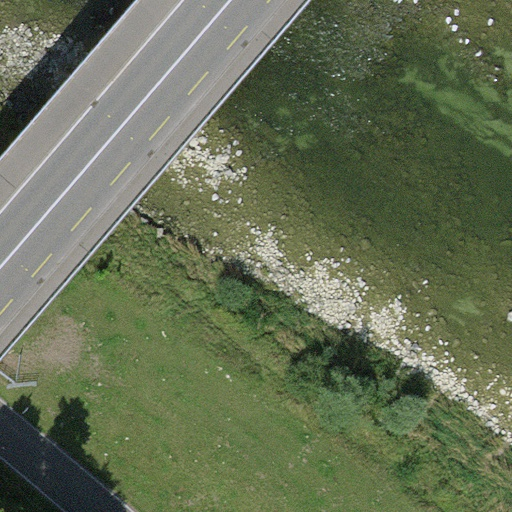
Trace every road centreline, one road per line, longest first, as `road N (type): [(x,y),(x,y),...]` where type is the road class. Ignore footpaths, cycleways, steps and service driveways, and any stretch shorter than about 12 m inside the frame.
road 1 (primary): [(231,0),(0,269)]
road 2 (unclassified): [(0,430),(93,511)]
